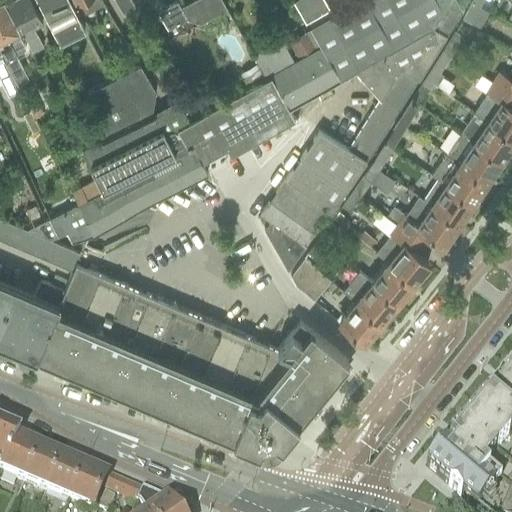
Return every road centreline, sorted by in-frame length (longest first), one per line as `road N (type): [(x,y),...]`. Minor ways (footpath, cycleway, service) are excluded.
road 1 (tertiary): [(511,254),(488,262),(360,442),(306,491)]
road 2 (tertiary): [(339,506),(511,293)]
road 3 (tertiary): [(306,491),(56,410)]
road 4 (tertiary): [(56,410),(123,451),(259,511)]
